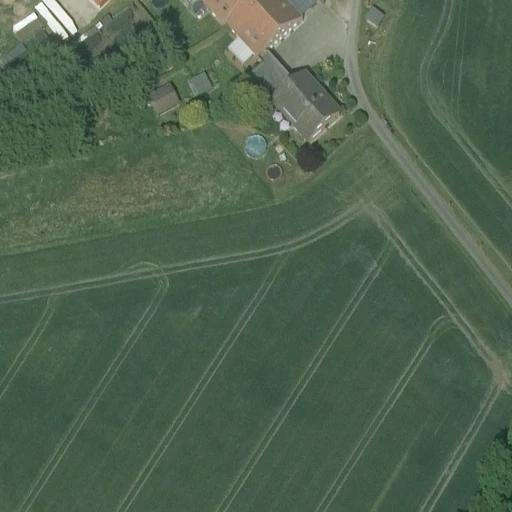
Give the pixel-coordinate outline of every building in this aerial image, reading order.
[(204,0),(227,25),(253,0),(255,2),(257,0),(204,0)] [(253,0),(227,25),(257,58),(258,60),(259,59),(259,58),(266,52),(300,20),(301,21),(302,19),(301,18),(300,18),(283,0),(257,0),(255,2),(253,0)] [(303,75),(294,84),(266,52),(259,58),(259,59),(260,59),(275,76),(256,93),(269,107),(274,103),(309,142),(339,115),(303,75)] [(263,65),(245,81),(256,93),(275,76),(260,59),(259,59),(258,60),(263,65)] [(162,113),(183,102),(172,81),(151,92),(162,113)]
